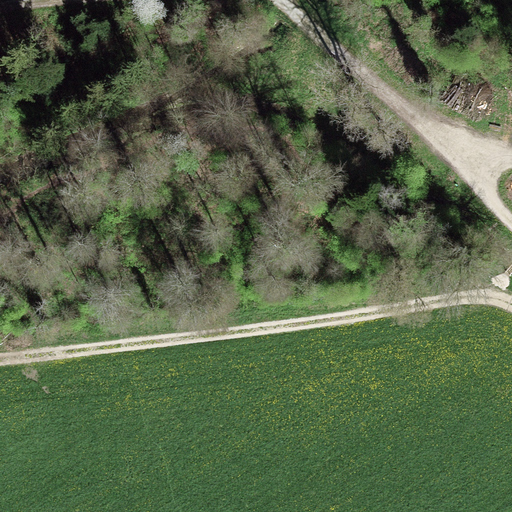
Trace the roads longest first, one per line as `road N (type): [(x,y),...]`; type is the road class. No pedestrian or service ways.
road 1 (track): [(0,360),(469,296)]
road 2 (track): [(511,223),(383,95)]
road 3 (track): [(383,95),(511,156)]
road 4 (track): [(281,0),(383,95)]
